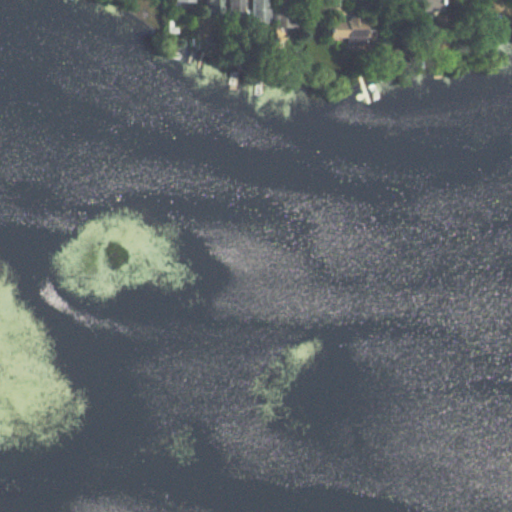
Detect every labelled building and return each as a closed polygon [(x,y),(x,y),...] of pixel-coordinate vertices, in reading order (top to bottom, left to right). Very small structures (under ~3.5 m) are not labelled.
[(199,0),(199,16),(218,16),(218,0),(199,0)] [(223,0),(224,22),(242,22),(241,0),(223,0)] [(265,0),(248,0),(249,24),(266,24),(265,0)] [(291,0),(270,0),(270,28),(291,28),(291,0)] [(357,20),(324,20),(324,43),(357,43),(357,20)]
